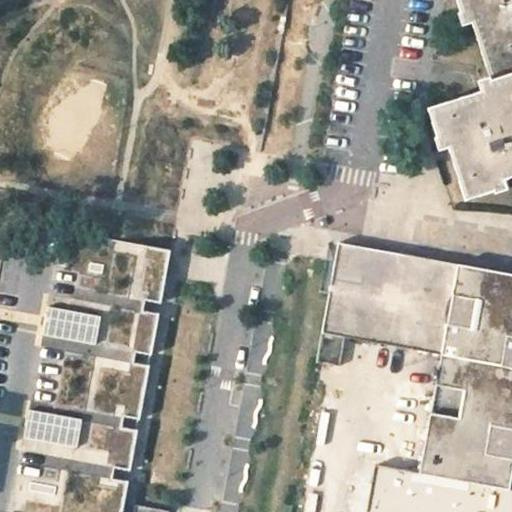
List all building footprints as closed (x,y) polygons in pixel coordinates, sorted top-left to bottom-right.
[(511,0),(461,0),(466,16),(478,12),(499,76),(511,71),(511,0)] [(511,71),(499,76),(501,83),(503,88),(437,110),(446,139),(459,134),(478,193),(506,184),(503,171),(511,168),(511,71)] [(149,253),(3,226),(0,243),(0,508),(10,511),(287,511),(316,361),(337,365),(343,335),(320,331),(338,237),(351,173),(187,141),(167,242),(152,240),(149,253)] [(6,212),(3,226),(149,253),(152,240),(6,212)] [(511,433),(511,369),(508,369),(511,349),(511,277),(404,257),(346,247),(347,238),(338,237),(320,331),(343,335),(435,352),(412,474),(369,466),(364,493),(360,511),(511,511),(511,492),(501,491),(511,433)]
